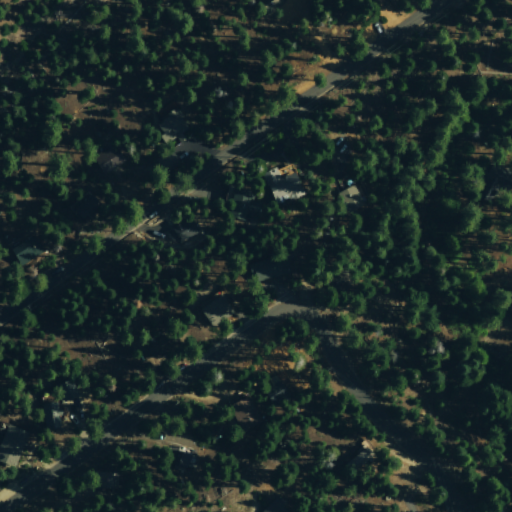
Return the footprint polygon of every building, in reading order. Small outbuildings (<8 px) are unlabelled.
[(280,0),(281,1),(265,15),(253,0),(280,0)] [(158,133),(153,125),(159,122),(157,119),(173,109),(180,120),(178,121),(183,131),(179,133),(182,139),(175,143),(172,137),(160,144),(154,135),(158,133)] [(89,158),(111,145),(121,162),(99,175),(89,158)] [(150,160),(168,148),(177,161),(159,173),(150,160)] [(484,166),(483,191),(510,192),(511,167),(484,166)] [(302,192),(292,171),(278,178),(272,167),(257,174),(273,206),(302,192)] [(334,179),(338,189),(348,185),(345,175),(334,179)] [(334,195),(346,213),(362,203),(349,184),(334,195)] [(223,217),(240,221),(241,215),(251,217),(256,196),(228,190),(223,217)] [(69,208),(88,194),(100,210),(81,224),(69,208)] [(163,232),(172,246),(196,231),(187,217),(163,232)] [(5,249),(26,235),(37,252),(15,266),(5,249)] [(245,266),(252,284),(291,270),(285,252),(245,266)] [(316,282),(325,294),(340,283),(331,271),(316,282)] [(497,306),(511,315),(511,285),(510,285),(497,306)] [(207,325),(229,312),(219,295),(197,307),(207,325)] [(284,397),(271,374),(255,383),(269,406),(284,397)] [(51,385),(60,400),(74,392),(64,376),(51,385)] [(225,404),(238,432),(258,423),(245,394),(225,404)] [(54,400),(37,402),(40,428),(57,427),(54,400)] [(23,431),(1,424),(0,427),(0,462),(12,466),(23,431)] [(187,454),(169,449),(165,462),(182,468),(187,454)] [(109,471),(91,471),(91,488),(109,489),(109,471)] [(257,511),(286,511),(271,498),(257,511)]
